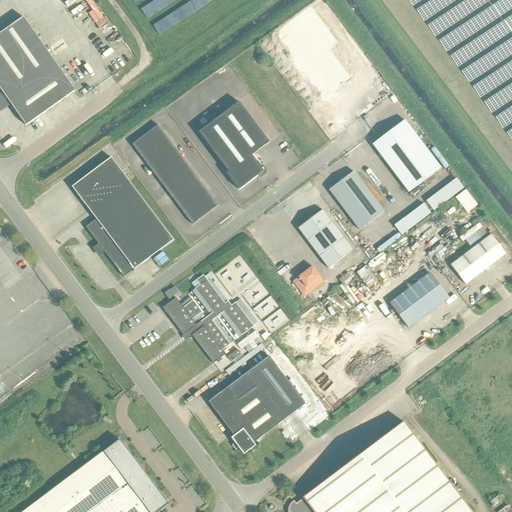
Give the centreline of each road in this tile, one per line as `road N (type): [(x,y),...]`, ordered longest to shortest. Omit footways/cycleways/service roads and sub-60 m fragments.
road 1 (unclassified): [(237,506),(511,294)]
road 2 (unclassified): [(95,324),(294,178)]
road 3 (unclassified): [(237,506),(95,324)]
road 4 (unclassified): [(140,72),(0,175)]
road 5 (unclassified): [(95,324),(0,193)]
